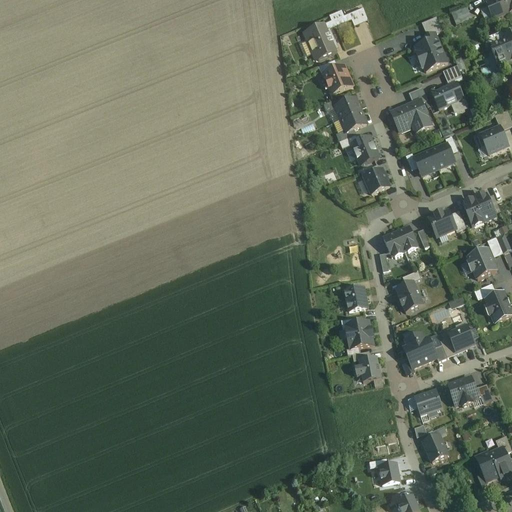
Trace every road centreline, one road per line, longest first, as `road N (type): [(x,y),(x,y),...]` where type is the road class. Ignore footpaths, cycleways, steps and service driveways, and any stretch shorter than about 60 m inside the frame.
road 1 (residential): [(407,206),(370,233),(398,392)]
road 2 (residential): [(398,392),(404,440),(434,511)]
road 3 (residential): [(511,349),(398,392)]
